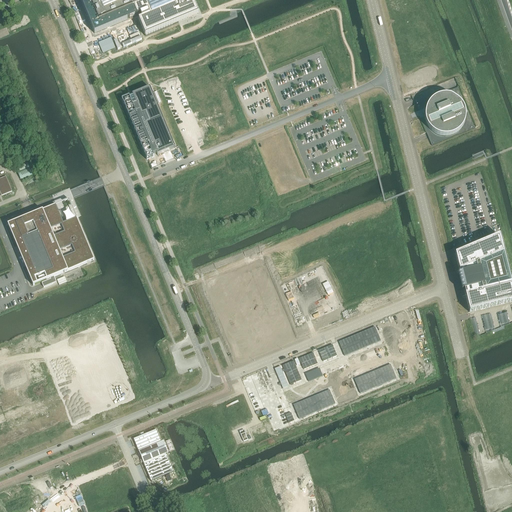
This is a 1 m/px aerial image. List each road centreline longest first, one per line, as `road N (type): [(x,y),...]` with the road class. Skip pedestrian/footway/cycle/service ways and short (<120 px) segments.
road 1 (tertiary): [(206,382),(54,0)]
road 2 (tertiary): [(45,0),(196,374)]
road 3 (unclassified): [(153,175),(390,77)]
road 4 (unclassified): [(443,288),(206,382)]
road 5 (unclassified): [(390,77),(443,288)]
road 6 (tertiary): [(114,423),(0,472)]
